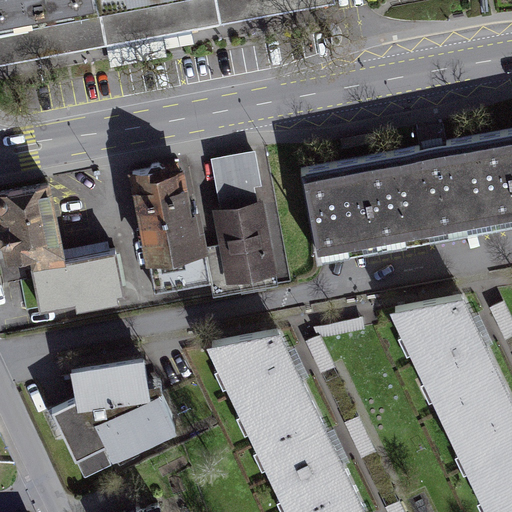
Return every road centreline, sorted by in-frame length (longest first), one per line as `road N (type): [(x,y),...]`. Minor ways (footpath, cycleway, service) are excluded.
road 1 (primary): [(511,56),(0,155)]
road 2 (residential): [(511,256),(0,349)]
